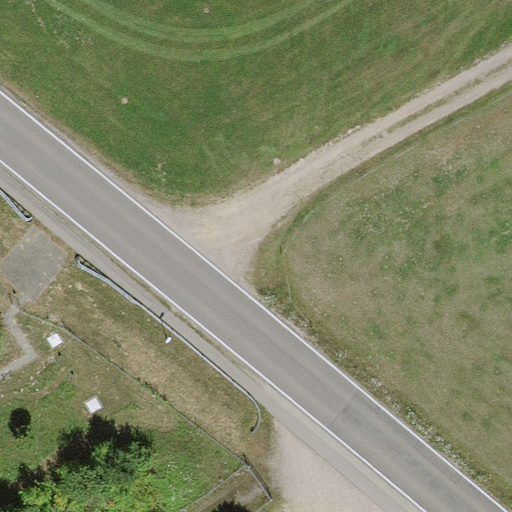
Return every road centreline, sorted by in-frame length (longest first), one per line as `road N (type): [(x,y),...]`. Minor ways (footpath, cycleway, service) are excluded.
road 1 (secondary): [(468,511),(0,126)]
road 2 (trunk): [(0,283),(485,0)]
road 3 (track): [(160,255),(511,62)]
